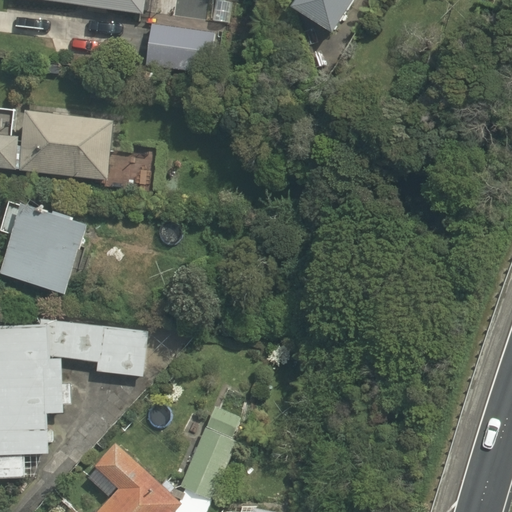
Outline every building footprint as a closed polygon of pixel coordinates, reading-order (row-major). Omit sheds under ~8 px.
[(20,0),(145,15),(140,59),(211,68),(216,24),(169,18),(171,0),(20,0)] [(309,0),(304,8),(341,31),(360,0),(309,0)] [(123,119),(24,108),(21,134),(0,131),(0,162),(116,176),(123,119)] [(93,221),(7,197),(0,221),(0,239),(8,242),(0,271),(0,284),(70,304),(93,221)] [(29,315),(0,318),(0,477),(28,476),(27,453),(51,453),(50,412),(73,411),(72,381),(66,381),(65,357),(102,355),(102,372),(149,376),(152,329),(29,315)] [(182,495),(126,445),(105,469),(127,489),(106,511),(211,511),(215,509),(190,486),(182,495)] [(285,511),(285,509),(226,499),(223,511),(285,511)]
